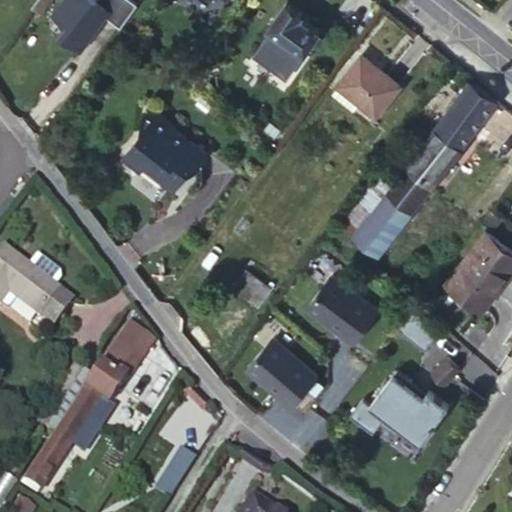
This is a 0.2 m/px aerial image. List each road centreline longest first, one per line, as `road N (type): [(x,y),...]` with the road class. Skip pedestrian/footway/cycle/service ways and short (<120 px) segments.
road 1 (residential): [(361,511),(237,412),(34,155)]
road 2 (residential): [(445,511),(511,407)]
